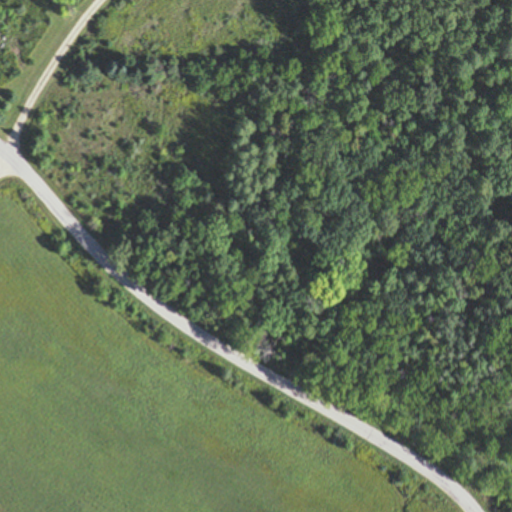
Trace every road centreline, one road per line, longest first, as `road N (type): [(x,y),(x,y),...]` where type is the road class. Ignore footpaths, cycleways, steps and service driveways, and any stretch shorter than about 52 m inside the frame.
road 1 (residential): [(475,511),(456,486),(203,328),(114,259),(0,139)]
road 2 (residential): [(94,0),(0,148)]
